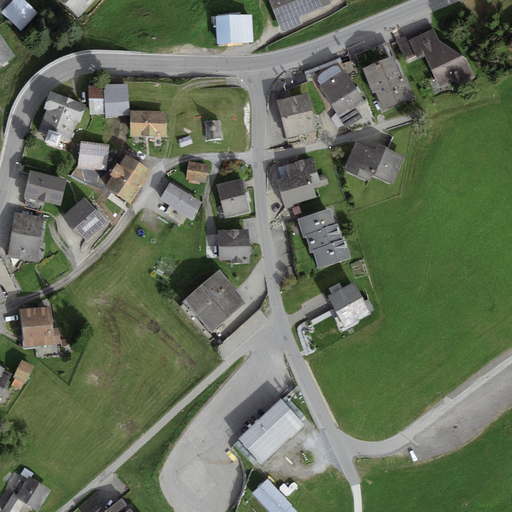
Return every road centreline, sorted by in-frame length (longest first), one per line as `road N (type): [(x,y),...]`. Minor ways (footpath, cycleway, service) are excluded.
road 1 (tertiary): [(0,195),(26,104),(55,73),(98,61),(260,63)]
road 2 (residential): [(65,511),(282,321)]
road 3 (residential): [(260,63),(260,197),(282,321)]
road 4 (tertiary): [(260,63),(439,0)]
road 5 (track): [(167,165),(182,91),(260,78)]
road 6 (residential): [(282,321),(344,454)]
